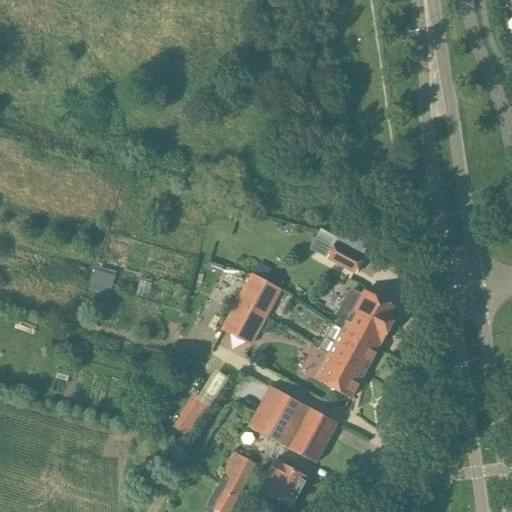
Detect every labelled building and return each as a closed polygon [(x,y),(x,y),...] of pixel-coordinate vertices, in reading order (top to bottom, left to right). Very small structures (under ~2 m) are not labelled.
[(365,257),(337,241),(329,257),(357,273),(361,265),(365,257)] [(117,273),(96,268),(91,286),(111,292),(117,273)] [(238,301),(266,316),(281,289),(253,274),(238,301)] [(344,329),(379,348),(400,310),(365,291),(362,296),(350,289),(335,317),(339,319),(336,325),(343,329),(344,329)] [(266,316),(238,301),(223,329),(251,344),(266,316)] [(330,354),(365,373),(379,348),(344,329),(343,329),(330,354)] [(351,398),(365,373),(330,354),(329,356),(314,347),(301,370),(351,398)] [(338,423),(271,387),(250,427),(317,463),(338,423)] [(176,421),(186,428),(207,403),(197,395),(176,421)] [(231,511),(256,465),(235,453),(222,476),(207,505),(203,511),(204,511),(215,511),(216,511),(218,511),(231,511)] [(309,478),(276,460),(269,474),(272,475),(269,480),(274,483),(267,494),(293,508),(309,478)]
